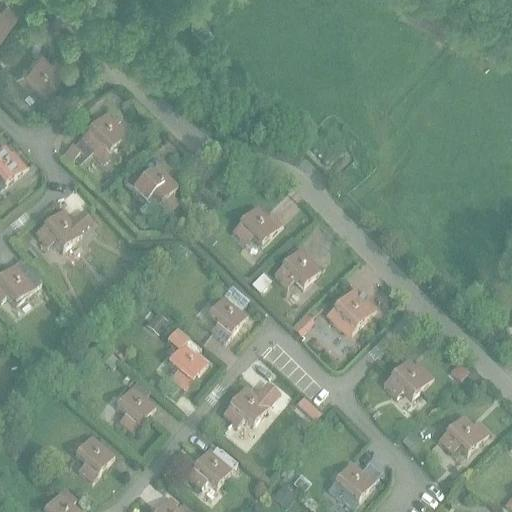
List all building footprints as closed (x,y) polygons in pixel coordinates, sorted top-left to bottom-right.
[(7,6),(0,12),(0,11),(0,34),(18,18),(7,6)] [(54,60),(50,64),(40,53),(16,77),(29,91),(36,84),(44,92),(65,71),(54,60)] [(118,126),(116,129),(105,118),(64,159),(71,166),(73,164),(79,170),(92,157),(103,168),(113,157),(111,155),(129,137),(118,126)] [(0,184),(5,190),(25,174),(5,150),(0,153),(0,184)] [(156,213),(164,222),(179,207),(170,199),(177,192),(156,170),(131,194),(145,208),(138,214),(139,215),(137,218),(142,223),(144,220),(145,221),(151,215),(153,216),(156,213)] [(251,241),(260,250),(278,232),(256,210),(232,235),(244,248),(251,241)] [(82,215),(71,225),(62,215),(35,237),(47,251),(55,245),(62,255),(82,239),(80,237),(92,227),(82,215)] [(294,283),(302,291),(320,275),(299,253),(275,277),(287,290),(294,283)] [(8,300),(15,309),(35,292),(16,269),(0,281),(0,305),(0,306),(8,300)] [(210,336),(224,348),(247,320),(240,315),(248,305),(231,291),(207,320),(217,328),(210,336)] [(351,338),(376,313),(355,291),(326,320),(339,333),(342,329),(351,338)] [(91,316),(81,325),(87,333),(98,324),(91,316)] [(292,332),(299,340),(312,328),(304,320),(292,332)] [(176,334),(167,345),(178,355),(168,368),(176,375),(169,383),(184,395),(207,369),(196,360),(201,354),(176,334)] [(418,365),(413,370),(408,364),(383,389),(395,402),(403,395),(412,404),(434,382),(418,365)] [(117,425),(132,438),(155,411),(131,391),(114,411),(123,418),(117,425)] [(243,423),(252,431),(268,411),(244,392),(222,418),(237,431),(243,423)] [(457,452),(466,461),(485,443),(462,421),(437,445),(451,459),(457,452)] [(76,475),(91,487),(113,460),(90,441),(74,460),(83,467),(76,475)] [(220,454),(215,460),(208,454),(186,480),(200,492),(206,485),(215,493),(236,468),(220,454)] [(369,468),(361,477),(350,467),(328,494),(342,506),(348,499),(358,507),(381,479),(369,468)] [(74,511),(71,508),(76,502),(63,492),(46,511),(74,511)]
